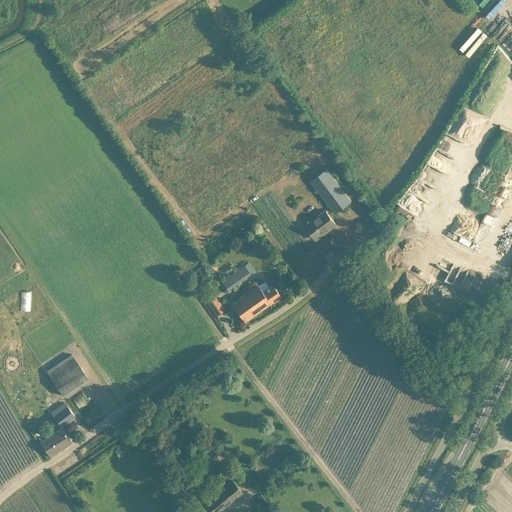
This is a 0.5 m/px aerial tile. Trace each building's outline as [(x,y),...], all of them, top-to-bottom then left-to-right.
[(511,107),(497,124),(507,133),(511,127),(511,107)] [(311,181),(335,213),(351,200),(327,169),(311,181)] [(325,210),(305,225),(316,239),(336,224),(325,210)] [(481,233),(478,241),(484,244),(488,236),(481,233)] [(228,290),(251,274),(244,265),(221,281),(228,290)] [(272,284),(269,286),(265,281),(258,286),(258,285),(255,281),(245,288),(247,292),(232,303),(244,321),(281,295),(272,284)] [(206,301),(211,307),(216,315),(225,309),(219,301),(215,295),(206,301)] [(36,316),(45,309),(38,300),(29,308),(36,316)] [(47,371),(58,387),(63,396),(88,379),(83,371),(72,354),(47,371)] [(61,426),(74,416),(64,402),(51,412),(61,426)] [(40,441),(50,456),(71,442),(62,427),(40,441)] [(119,447),(114,450),(119,457),(124,454),(119,447)] [(215,475),(217,474),(224,467),(216,457),(206,465),(215,475)] [(166,481),(172,490),(179,485),(173,476),(166,481)] [(216,494),(226,506),(242,492),(233,480),(226,485),(221,480),(214,487),(213,488),(212,487),(209,490),(213,496),(216,494)] [(205,511),(218,511),(226,506),(216,494),(213,496),(214,496),(210,499),(206,495),(195,504),(199,509),(201,511),(203,509),(204,510),(205,511)]
